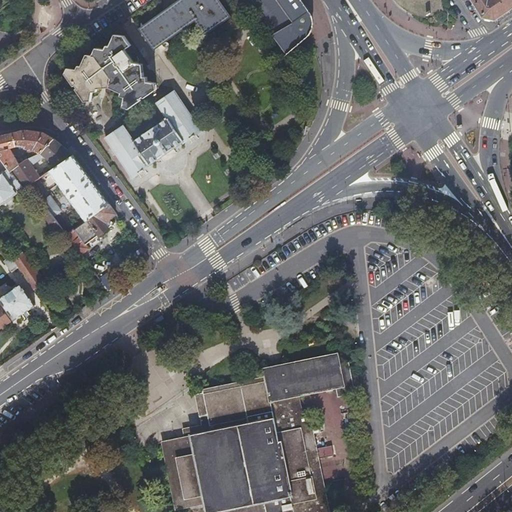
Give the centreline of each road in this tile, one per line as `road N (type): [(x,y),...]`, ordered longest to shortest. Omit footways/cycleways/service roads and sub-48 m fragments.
road 1 (secondary): [(92,333),(163,301),(329,188)]
road 2 (residential): [(27,62),(172,267)]
road 3 (secondary): [(316,166),(172,267)]
road 4 (secondary): [(329,188),(412,188),(455,204),(489,231)]
road 5 (secondary): [(348,9),(339,106),(316,166)]
road 6 (secondary): [(503,217),(488,138),(510,62)]
road 7 (secondary): [(415,128),(489,231)]
road 8 (secondary): [(477,56),(407,43),(361,13)]
road 9 (secondary): [(503,217),(435,115)]
